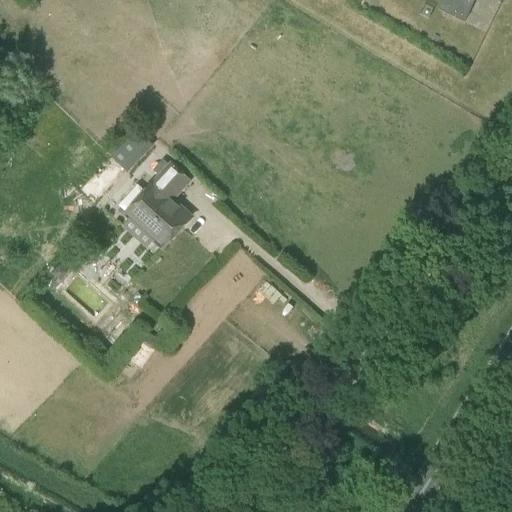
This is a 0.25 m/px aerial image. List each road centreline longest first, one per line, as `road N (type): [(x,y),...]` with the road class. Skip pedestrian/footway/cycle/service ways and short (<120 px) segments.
road 1 (track): [(207,511),(511,198)]
road 2 (primary): [(410,511),(511,355)]
